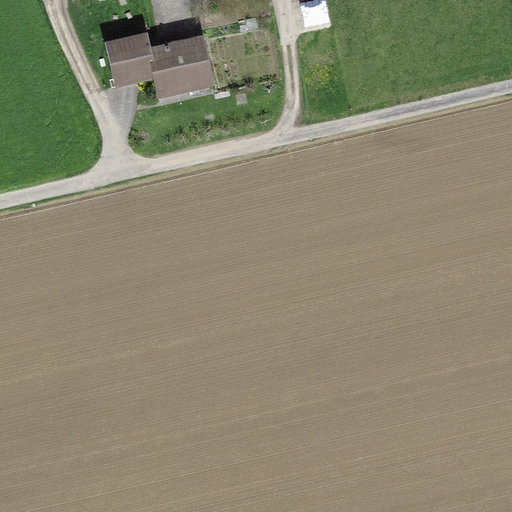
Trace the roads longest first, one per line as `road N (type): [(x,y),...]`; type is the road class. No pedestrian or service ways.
road 1 (track): [(511,90),(277,143)]
road 2 (track): [(49,0),(124,173)]
